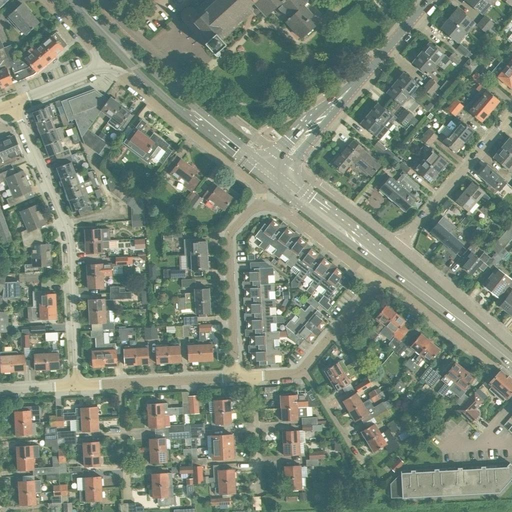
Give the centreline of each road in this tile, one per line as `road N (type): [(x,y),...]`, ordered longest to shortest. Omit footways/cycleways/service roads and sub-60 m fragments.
road 1 (residential): [(73,388),(67,238),(12,104)]
road 2 (residential): [(264,206),(241,218),(228,243),(235,380)]
road 3 (tertiary): [(511,361),(367,246)]
road 4 (residential): [(235,380),(302,370),(375,280)]
road 5 (residential): [(399,244),(511,116)]
road 6 (residential): [(133,84),(261,190)]
road 7 (tertiary): [(318,122),(429,0)]
road 8 (residential): [(73,388),(235,380)]
road 9 (residential): [(511,343),(399,244)]
road 10 (residential): [(491,365),(375,280)]
road 11 (residential): [(375,280),(290,215),(264,206)]
road 12 (residential): [(399,244),(291,164)]
road 13 (residential): [(176,90),(176,74),(100,0)]
road 14 (tertiary): [(271,173),(331,229),(367,246)]
road 15 (tertiary): [(367,246),(271,173)]
